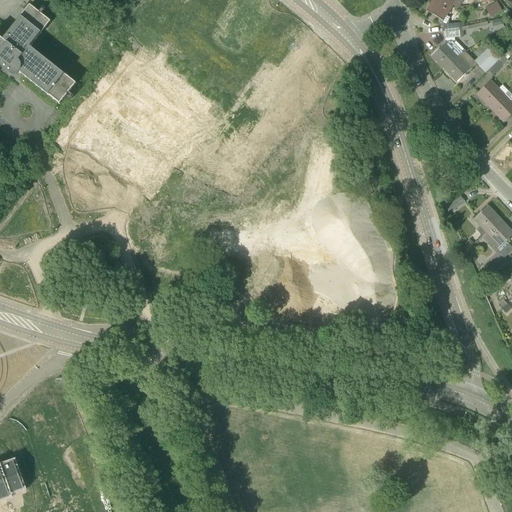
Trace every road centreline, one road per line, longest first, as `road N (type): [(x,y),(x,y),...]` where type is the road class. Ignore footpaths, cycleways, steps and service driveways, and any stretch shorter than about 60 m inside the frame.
road 1 (tertiary): [(465,398),(471,357),(384,93),(351,38)]
road 2 (residential): [(182,406),(218,393),(460,451),(472,458),(494,511)]
road 3 (secondary): [(465,398),(173,355)]
road 4 (residential): [(511,199),(421,76),(397,8)]
road 5 (residential): [(69,358),(127,511)]
